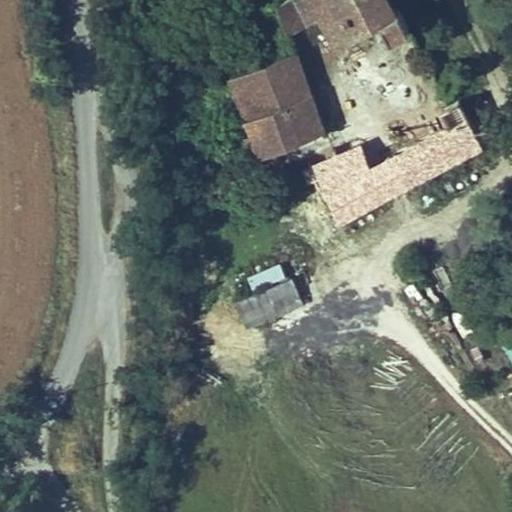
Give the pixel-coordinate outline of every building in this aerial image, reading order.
[(290,0),(284,3),(297,40),(324,20),(311,0),(290,0)] [(390,0),(311,0),(324,20),(342,49),(378,26),(388,20),(398,35),(415,25),(404,7),(397,11),(390,0)] [(297,40),(284,3),(220,36),(256,130),(235,138),(241,156),(326,125),(297,40)] [(388,42),(398,35),(388,20),(378,26),(388,42)] [(462,108),(441,117),(447,133),(390,159),(406,191),(483,159),(462,108)] [(369,168),(357,143),(317,160),(303,163),(306,173),(317,168),(339,220),(385,200),(369,168)] [(390,159),(369,168),(385,200),(406,191),(390,159)] [(253,283),(287,274),(283,259),(249,268),(253,283)] [(289,279),(234,303),(246,330),(301,306),(289,279)]
